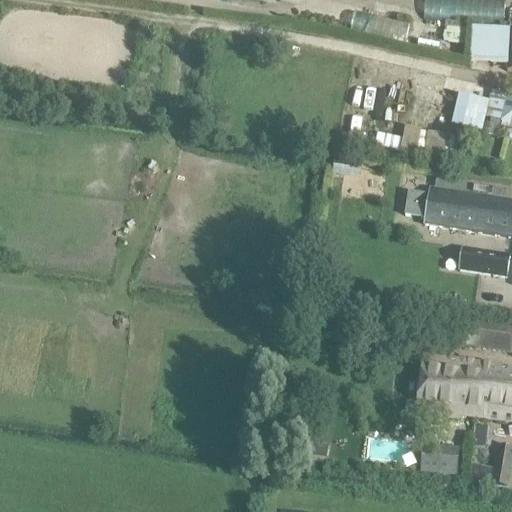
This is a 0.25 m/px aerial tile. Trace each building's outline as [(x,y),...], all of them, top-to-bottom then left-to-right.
[(489,104),(485,118),(486,118),(491,120),(487,136),(498,139),(501,128),(509,130),(511,131),(511,95),(507,94),(507,95),(492,91),(492,93),(489,104)] [(210,131),(219,134),(221,126),(213,123),(210,131)] [(428,198),(411,196),(408,215),(426,218),(425,225),(511,238),(511,202),(430,190),(428,198)] [(458,273),(507,280),(511,257),(462,249),(458,273)] [(511,345),(511,328),(461,321),(457,347),(511,355),(511,345)] [(461,416),(477,418),(483,366),(423,358),(414,416),(460,419),(461,416)] [(511,369),(483,366),(477,418),(511,422),(511,369)] [(473,448),(485,450),(488,430),(476,428),(473,448)] [(511,449),(498,447),(491,487),(507,489),(511,457),(511,449)] [(457,479),(460,450),(420,448),(420,476),(457,479)]
